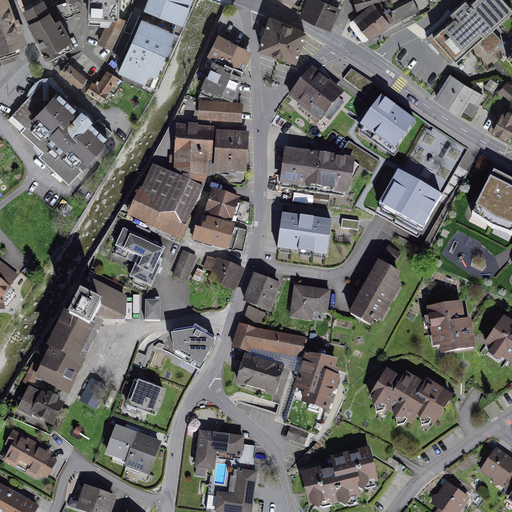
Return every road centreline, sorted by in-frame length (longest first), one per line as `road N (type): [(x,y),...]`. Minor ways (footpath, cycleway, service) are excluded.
road 1 (residential): [(259,105),(253,265),(203,384)]
road 2 (tertiary): [(511,158),(375,66)]
road 3 (residential): [(203,384),(270,445),(294,511)]
road 4 (residential): [(54,511),(75,467),(168,502)]
road 5 (residential): [(390,511),(425,471),(495,425)]
road 6 (residential): [(203,384),(181,422),(168,502)]
